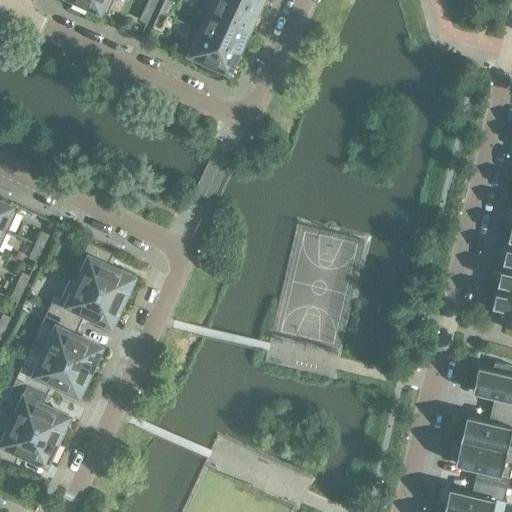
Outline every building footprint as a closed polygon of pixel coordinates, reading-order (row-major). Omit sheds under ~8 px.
[(112,0),(72,0),(69,7),(85,14),(90,5),(107,12),(112,0)] [(157,0),(147,0),(145,5),(153,9),(157,0)] [(173,1),(171,0),(164,0),(159,10),(167,14),(173,1)] [(256,5),(244,0),(203,0),(201,5),(249,27),(254,15),(252,14),(256,5)] [(147,22),(153,9),(145,5),(139,19),(147,22)] [(249,27),(201,5),(200,6),(208,9),(199,28),(192,25),(191,25),(236,47),(240,38),(243,40),(249,27)] [(161,28),(167,14),(159,10),(153,24),(161,28)] [(236,47),(191,25),(182,46),(192,51),(192,52),(229,69),(235,56),(232,55),(236,47)] [(18,208),(0,200),(0,226),(8,230),(18,208)] [(41,229),(35,243),(43,246),(49,233),(41,229)] [(107,263),(113,252),(88,241),(82,254),(89,257),(79,278),(72,275),(72,276),(122,299),(133,276),(107,263)] [(37,260),(43,246),(35,243),(29,256),(37,260)] [(511,271),(511,247),(506,247),(503,260),(507,261),(505,268),(502,267),(501,269),(511,271)] [(511,294),(511,271),(501,269),(498,282),(502,283),(500,290),(496,290),(496,291),(511,294)] [(29,274),(22,271),(16,284),(23,287),(29,274)] [(111,323),(122,299),(72,276),(61,298),(55,294),(49,307),(80,322),(85,311),(111,323)] [(17,301),(23,287),(16,284),(10,297),(17,301)] [(511,319),(511,294),(496,291),(493,304),(496,305),(494,315),(511,319)] [(75,333),(80,322),(49,307),(48,308),(56,311),(50,323),(57,326),(46,349),(90,369),(101,345),(75,333)] [(10,315),(3,312),(0,318),(0,326),(4,329),(10,315)] [(79,392),(90,369),(46,349),(36,371),(29,367),(24,380),(16,376),(16,377),(48,392),(53,380),(79,392)] [(492,368),(479,364),(472,390),(500,397),(497,408),(511,411),(511,372),(511,368),(511,364),(494,360),(492,368)] [(43,403),(48,392),(16,377),(10,389),(17,393),(7,415),(57,438),(68,415),(43,403)] [(511,411),(497,408),(495,420),(467,414),(461,438),(511,450),(511,411)] [(46,462),(57,438),(7,415),(0,429),(0,454),(15,461),(20,450),(46,462)] [(511,465),(511,450),(461,438),(456,463),(483,469),(480,481),(507,487),(511,465)] [(501,511),(507,487),(480,481),(478,493),(450,486),(444,511),(450,511),(501,511)]
